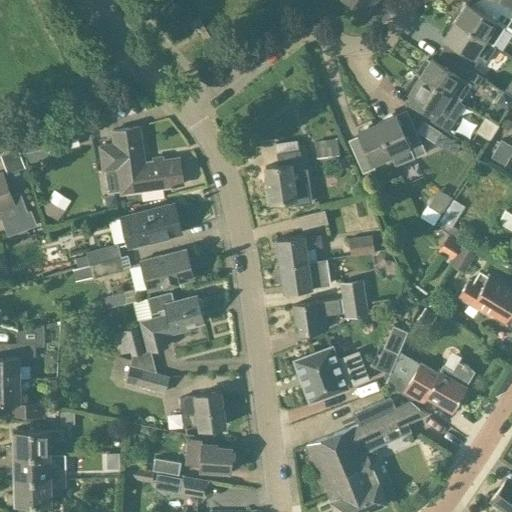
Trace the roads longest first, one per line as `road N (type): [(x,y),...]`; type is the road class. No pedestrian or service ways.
road 1 (residential): [(283,511),(240,239),(213,144),(187,109)]
road 2 (residential): [(187,109),(280,39),(383,34),(412,0)]
road 3 (residential): [(440,509),(511,395)]
road 4 (residential): [(187,109),(109,0)]
